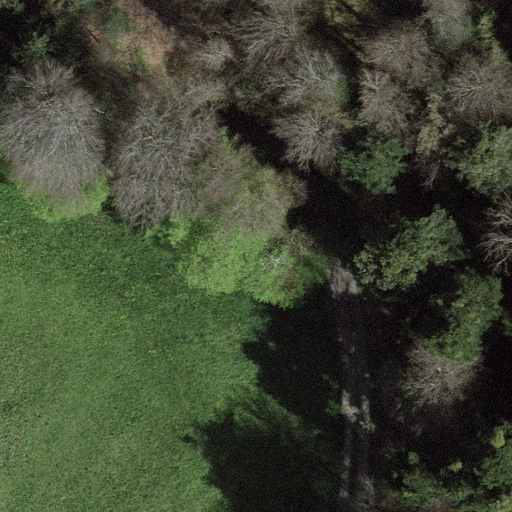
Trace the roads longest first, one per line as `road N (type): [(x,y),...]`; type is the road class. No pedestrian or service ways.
road 1 (track): [(340,511),(343,443),(329,263),(143,0)]
road 2 (track): [(335,335),(399,418),(436,511)]
